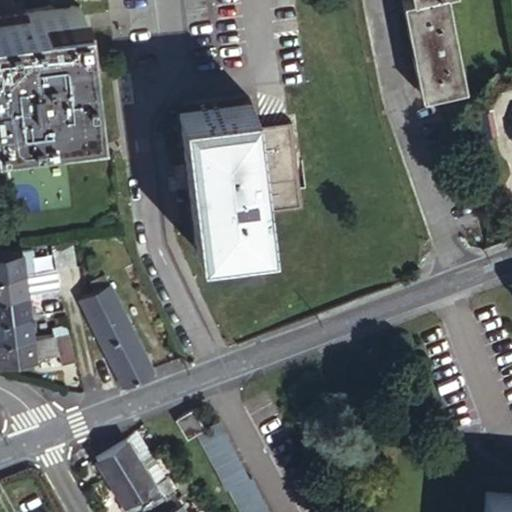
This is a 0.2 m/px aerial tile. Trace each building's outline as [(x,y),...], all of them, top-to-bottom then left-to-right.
[(404,10),(422,104),(467,95),(449,1),(455,0),(411,0),(413,8),(404,10)] [(0,21),(0,152),(95,140),(77,11),(0,21)] [(263,211),(253,127),(249,98),(177,108),(185,173),(192,227),(195,248),(267,238),(263,211)] [(292,121),(253,127),(263,211),(302,206),(292,121)] [(180,229),(192,227),(185,173),(172,174),(180,229)] [(73,264),(71,243),(50,245),(53,266),(73,264)] [(0,250),(0,272),(24,269),(29,269),(27,248),(0,250)] [(54,276),(53,266),(36,268),(37,278),(54,276)] [(24,269),(26,289),(55,286),(54,276),(37,278),(36,268),(29,269),(24,269)] [(0,272),(0,292),(26,289),(24,269),(0,272)] [(81,300),(123,387),(134,382),(156,371),(113,284),(81,300)] [(26,289),(27,296),(36,294),(36,302),(57,300),(55,286),(26,289)] [(0,292),(0,313),(29,310),(27,296),(26,289),(0,292)] [(0,313),(0,335),(31,332),(29,310),(0,313)] [(31,332),(0,335),(0,357),(57,352),(60,360),(75,355),(65,329),(31,332)] [(180,423),(189,443),(200,437),(230,496),(234,493),(243,511),(271,511),(256,482),(251,484),(221,427),(207,434),(197,415),(180,423)] [(128,443),(97,461),(106,478),(130,464),(131,466),(139,462),(128,443)] [(130,464),(106,478),(121,505),(113,509),(114,511),(138,511),(160,499),(139,462),(131,466),(130,464)] [(168,487),(176,501),(181,499),(173,484),(168,487)] [(511,511),(511,489),(486,488),(484,511),(511,511)] [(25,511),(49,511),(44,502),(25,511)]
